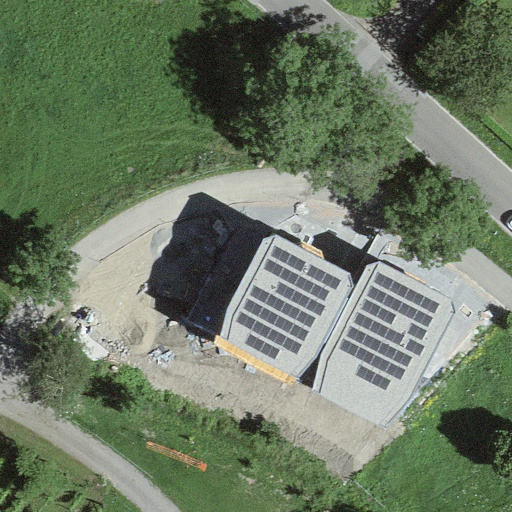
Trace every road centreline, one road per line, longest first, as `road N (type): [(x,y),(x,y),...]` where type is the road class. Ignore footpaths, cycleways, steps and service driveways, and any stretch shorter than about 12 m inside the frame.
road 1 (unclassified): [(0,355),(43,297),(121,230),(168,206),(268,183),(386,207),(511,302)]
road 2 (tertiary): [(284,0),(511,203)]
road 3 (track): [(159,511),(103,460),(0,392)]
